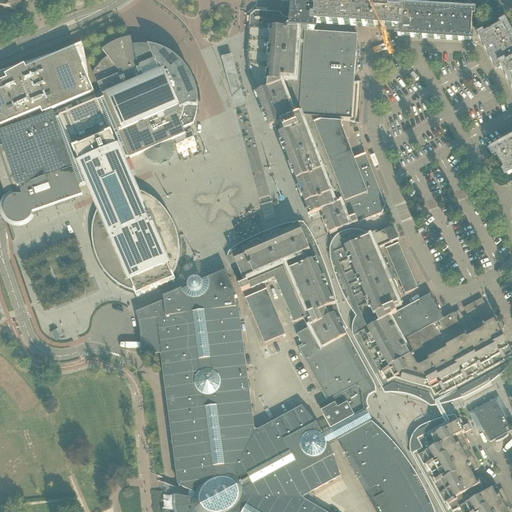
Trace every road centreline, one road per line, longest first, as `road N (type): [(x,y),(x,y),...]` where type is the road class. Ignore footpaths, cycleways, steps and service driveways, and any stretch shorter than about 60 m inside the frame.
road 1 (unclassified): [(125,358),(38,349),(0,255)]
road 2 (unclassified): [(0,52),(122,0)]
